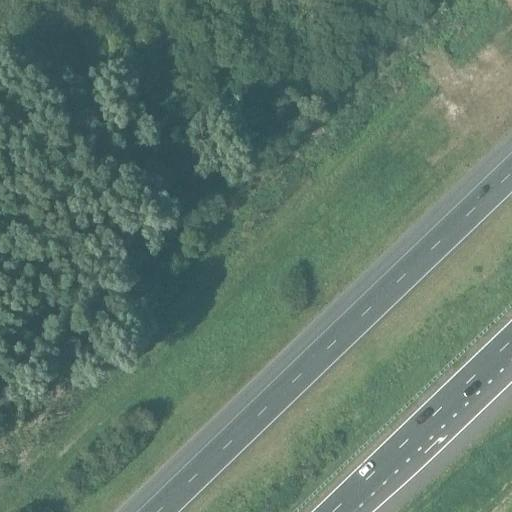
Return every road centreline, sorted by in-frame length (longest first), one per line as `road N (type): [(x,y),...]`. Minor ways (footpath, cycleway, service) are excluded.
road 1 (motorway): [(511,178),(162,511)]
road 2 (motorway): [(336,511),(511,344)]
